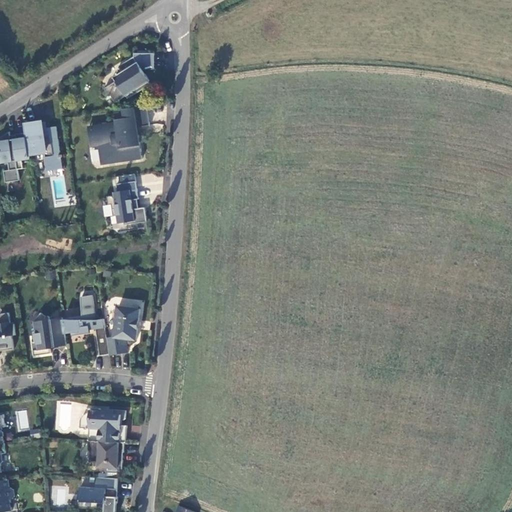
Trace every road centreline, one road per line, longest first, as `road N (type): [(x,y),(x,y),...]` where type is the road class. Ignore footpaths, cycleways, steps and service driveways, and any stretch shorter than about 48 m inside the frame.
road 1 (tertiary): [(179,29),(175,245),(162,384)]
road 2 (tertiary): [(0,111),(126,32),(163,19)]
road 3 (residential): [(0,385),(49,377),(162,384)]
road 4 (tertiary): [(162,384),(145,511)]
